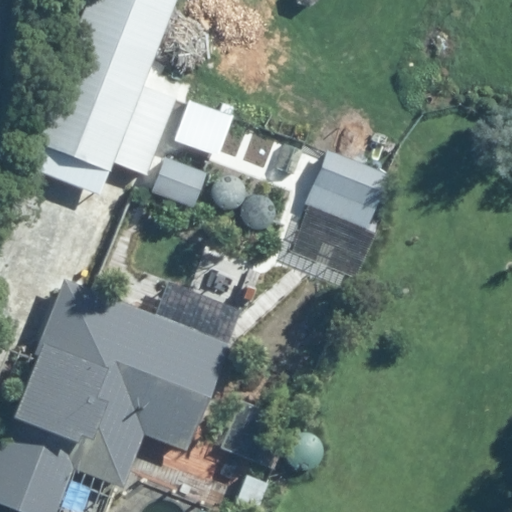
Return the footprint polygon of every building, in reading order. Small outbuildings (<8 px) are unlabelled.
[(73,0),(27,142),(75,158),(68,180),(94,189),(100,172),(106,174),(109,163),(146,175),(172,95),(142,85),(172,0),(73,0)] [(328,150),(304,204),(361,230),(385,176),(328,150)] [(199,172),(160,156),(145,193),(184,209),(199,172)] [(373,240),(306,212),(288,253),(355,281),(373,240)] [(222,348),(65,281),(0,433),(0,501),(24,511),(63,511),(80,473),(125,492),(148,437),(179,450),(222,348)]
